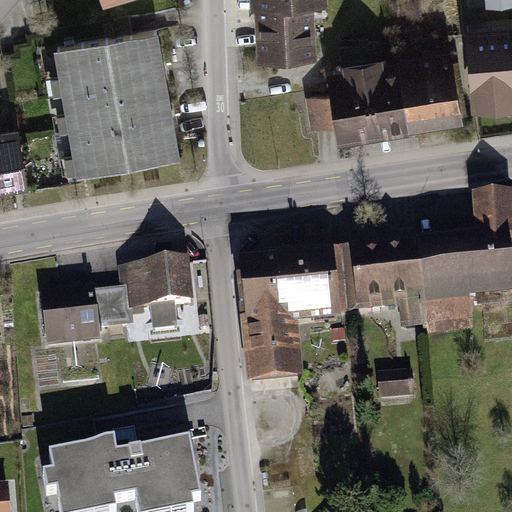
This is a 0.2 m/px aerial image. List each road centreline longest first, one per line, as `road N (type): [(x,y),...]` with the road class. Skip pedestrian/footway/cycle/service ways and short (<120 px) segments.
road 1 (residential): [(221,207),(248,511)]
road 2 (secondary): [(221,207),(511,162)]
road 3 (secondary): [(0,244),(221,207)]
road 4 (residential): [(215,0),(221,207)]
